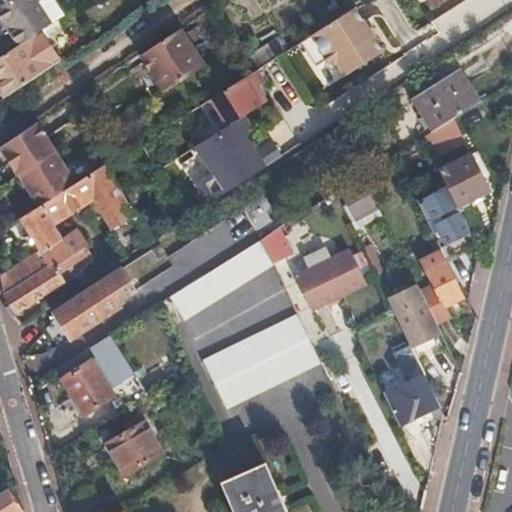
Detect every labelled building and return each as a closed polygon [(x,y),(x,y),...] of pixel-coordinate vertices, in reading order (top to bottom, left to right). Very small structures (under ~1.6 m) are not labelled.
[(0,56),(46,27),(52,24),(36,0),(8,0),(0,5),(0,17),(8,31),(0,35),(0,56)] [(68,14),(58,0),(36,0),(52,24),(68,14)] [(343,76),(381,53),(353,8),(299,42),(314,66),(324,60),(325,63),(333,64),(336,63),(343,76)] [(65,57),(46,27),(0,56),(0,84),(6,94),(65,57)] [(206,66),(181,29),(140,57),(143,61),(149,58),(154,66),(149,70),(164,93),(206,66)] [(154,66),(149,58),(143,61),(149,70),(154,66)] [(243,116),(264,102),(254,88),(266,80),(258,68),(214,95),(231,123),(243,116)] [(458,73),(412,103),(431,132),(453,117),(476,103),(458,73)] [(231,123),(214,95),(204,101),(221,129),(231,123)] [(234,151),(247,142),(246,140),(249,125),(243,116),(231,123),(221,129),(196,145),(210,166),(234,151)] [(431,132),(422,137),(446,187),(450,195),(456,206),(487,190),(453,117),(431,132)] [(0,149),(8,163),(46,140),(36,126),(0,149)] [(18,177),(55,155),(57,155),(46,140),(8,163),(17,178),(18,177)] [(250,178),(282,157),(272,143),(255,154),(247,142),(234,151),(250,178)] [(204,207),(250,178),(234,151),(210,166),(214,172),(196,183),(201,190),(199,199),(204,207)] [(40,207),(75,185),(57,155),(55,155),(18,177),(38,209),(40,207)] [(120,193),(103,167),(86,177),(97,196),(93,199),(97,207),(120,193)] [(70,213),(93,199),(97,196),(86,177),(75,185),(40,207),(51,225),(70,213)] [(374,209),(362,183),(338,195),(343,205),(352,201),(359,215),(374,209)] [(450,195),(446,187),(431,194),(435,202),(450,195)] [(135,214),(120,193),(97,207),(108,223),(112,229),(112,231),(135,214)] [(435,202),(431,194),(430,193),(420,197),(431,218),(440,213),(435,202)] [(51,225),(40,207),(38,209),(19,221),(40,254),(50,269),(71,256),(61,239),(51,225)] [(457,244),(471,238),(458,210),(444,217),(457,244)] [(80,228),(70,213),(51,225),(61,239),(72,233),(80,228)] [(71,256),(86,247),(78,235),(75,233),(72,233),(61,239),(71,256)] [(272,263),(261,239),(204,276),(199,279),(172,296),(185,318),(272,263)] [(431,245),(437,256),(442,254),(437,242),(431,245)] [(77,276),(94,260),(86,247),(71,256),(50,269),(4,298),(4,299),(14,315),(56,289),(77,276)] [(363,281),(350,250),(297,276),(311,306),(363,281)] [(0,280),(4,298),(50,269),(40,254),(4,277),(0,279),(0,280)] [(464,298),(442,254),(437,256),(422,264),(433,286),(420,292),(424,300),(436,322),(448,316),(444,308),(464,298)] [(136,291),(122,269),(112,276),(56,313),(71,337),(120,306),(118,303),(136,291)] [(402,308),(394,313),(407,340),(411,347),(441,333),(436,322),(424,300),(416,303),(412,297),(399,303),(402,308)] [(319,361),(296,313),(204,357),(225,405),(319,361)] [(117,347),(93,363),(63,382),(85,417),(115,397),(124,414),(149,399),(117,347)] [(417,379),(384,394),(399,426),(434,410),(438,418),(443,415),(411,347),(393,355),(401,372),(407,371),(409,375),(414,373),(417,379)] [(163,454),(145,422),(106,445),(124,475),(163,454)] [(307,511),(283,454),(220,481),(233,511),(307,511)] [(0,511),(22,511),(23,510),(7,487),(0,491),(0,511)]
